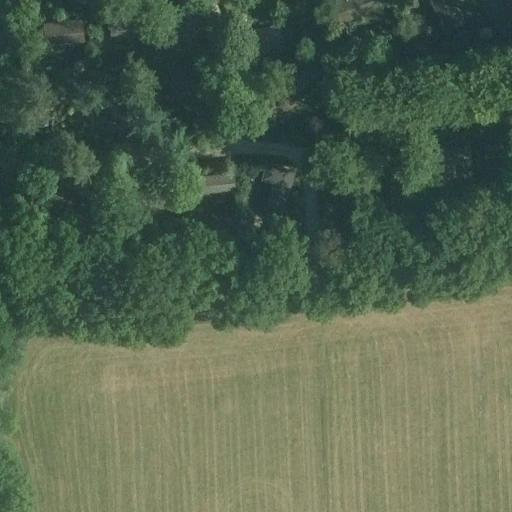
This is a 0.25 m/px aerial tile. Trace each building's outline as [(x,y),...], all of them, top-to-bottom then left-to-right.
[(376,0),(337,0),(335,1),(343,22),(379,9),(376,0)] [(455,0),(430,0),(444,30),(465,21),(455,0)] [(511,17),(496,0),(479,0),(476,3),(504,34),(511,27),(511,17)] [(196,9),(172,11),(175,49),(198,48),(196,9)] [(147,12),(107,13),(107,35),(147,34),(147,12)] [(81,42),(79,19),(39,23),(42,46),(81,42)] [(277,23),(240,33),(246,55),(283,45),(277,23)] [(310,53),(278,75),(291,93),(323,71),(310,53)] [(205,101),(184,68),(164,80),(185,113),(205,101)] [(134,81),(99,85),(101,108),(113,107),(115,125),(138,123),(134,81)] [(511,135),(483,139),(485,157),(511,153),(511,135)] [(457,164),(458,178),(474,177),(473,147),(424,149),(425,165),(446,164),(457,164)] [(267,161),(262,179),(273,183),(268,203),(285,208),(296,170),(267,161)] [(64,166),(56,182),(84,196),(80,203),(92,209),(104,186),(64,166)] [(218,173),(192,176),(194,193),(196,193),(196,196),(211,195),(211,193),(235,191),(233,171),(218,172),(218,173)] [(171,177),(127,196),(134,212),(166,198),(178,193),(171,177)] [(94,219),(83,217),(80,227),(91,230),(94,219)]
